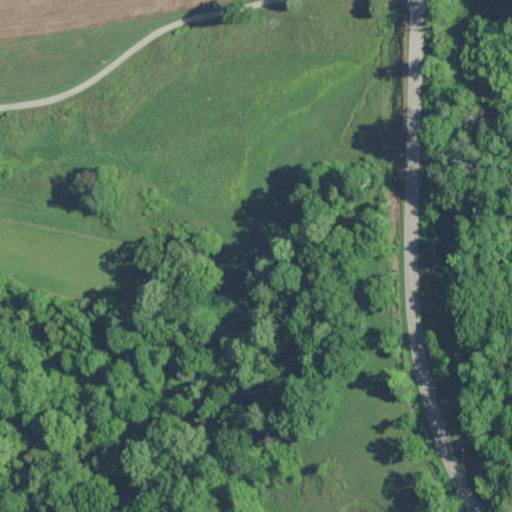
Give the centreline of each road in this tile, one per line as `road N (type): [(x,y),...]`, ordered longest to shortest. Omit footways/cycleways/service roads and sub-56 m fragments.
road 1 (secondary): [(479,511),(442,432),(416,314),(421,0)]
road 2 (residential): [(0,103),(68,91),(167,23),(260,0)]
